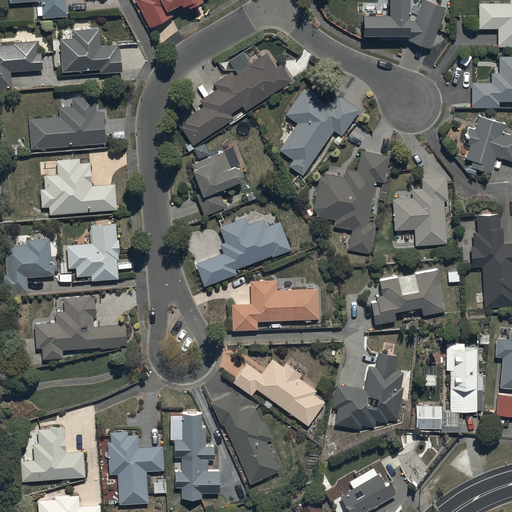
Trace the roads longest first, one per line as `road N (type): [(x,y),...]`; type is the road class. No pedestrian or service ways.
road 1 (residential): [(271,6),(195,50),(154,98),(149,131),(163,274)]
road 2 (residential): [(163,274),(206,349),(190,373),(162,366),(159,311)]
road 3 (residential): [(271,6),(412,103)]
